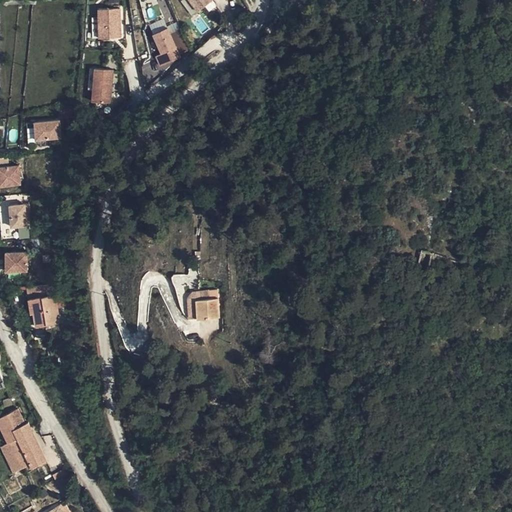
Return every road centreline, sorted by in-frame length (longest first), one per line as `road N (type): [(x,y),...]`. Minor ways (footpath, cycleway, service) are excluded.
road 1 (residential): [(148,511),(116,429),(97,245),(129,151),(254,36),(261,0)]
road 2 (residential): [(0,323),(108,511)]
road 3 (unknown): [(134,97),(213,43),(234,54)]
